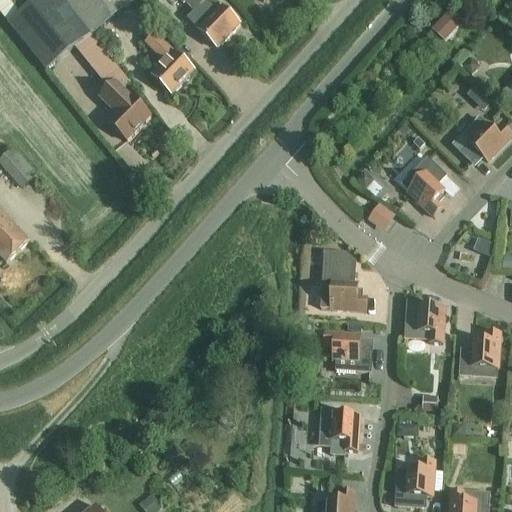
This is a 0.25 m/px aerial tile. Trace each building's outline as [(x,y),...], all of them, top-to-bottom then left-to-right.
[(46,74),(55,67),(75,51),(110,94),(105,98),(109,104),(107,106),(117,116),(109,125),(128,144),(151,120),(124,90),(132,83),(92,37),(93,37),(63,0),(31,0),(34,3),(8,25),(46,74)] [(63,0),(93,37),(133,4),(129,0),(63,0)] [(241,29),(213,0),(209,0),(200,7),(187,20),(199,32),(217,51),(241,29)] [(449,15),(433,32),(445,44),(462,27),(461,26),(450,15),(449,15)] [(161,40),(168,32),(156,21),(149,28),(161,40)] [(172,99),(195,75),(155,36),(146,46),(166,66),(152,79),(172,99)] [(471,62),(463,70),(471,78),(477,73),(477,67),(471,62)] [(475,92),(467,101),(477,110),(485,101),(475,92)] [(496,137),(479,121),(453,148),(471,166),(480,157),(487,164),(511,138),(503,130),(496,137)] [(0,163),(24,190),(36,179),(37,178),(13,151),(0,162),(0,163)] [(444,195),(437,188),(446,179),(427,161),(401,189),(434,220),(443,211),(435,204),(444,195)] [(364,176),(355,185),(364,193),(365,192),(371,186),(372,184),(373,183),(364,176)] [(371,186),(365,192),(375,201),(376,199),(381,203),(386,197),(372,184),(371,186)] [(0,259),(7,267),(30,245),(0,213),(0,259)] [(478,241),(474,252),(490,259),(495,248),(478,241)] [(331,312),(366,315),(367,302),(357,301),(358,289),(354,288),(356,265),(347,256),(325,255),(323,287),(333,288),(331,312)] [(511,261),(503,260),(502,273),(511,273),(511,261)] [(421,310),(421,306),(408,305),(406,331),(418,331),(418,336),(430,336),(430,346),(443,347),(445,312),(421,310)] [(302,329),(301,339),(311,339),(312,329),(302,329)] [(498,372),(501,336),(488,335),(487,345),(474,344),(474,354),(462,353),(460,379),(473,380),(474,370),(498,372)] [(325,337),(324,350),(334,351),(333,363),(337,363),(336,374),(357,375),(371,376),(372,351),(360,350),(361,339),(325,337)] [(422,399),(422,413),(436,414),(437,400),(422,399)] [(320,438),(320,449),(331,450),(330,457),(344,458),(344,454),(357,455),(358,441),(360,420),(335,418),(336,414),(322,413),(320,438)] [(453,427),(452,439),(464,440),(465,428),(453,427)] [(397,428),(397,439),(404,439),(408,436),(408,428),(397,428)] [(454,449),(454,459),(464,459),(465,450),(454,449)] [(435,464),(422,464),(421,473),(398,472),(396,510),(421,511),(422,499),(432,500),(435,464)] [(329,479),(328,492),(341,493),(342,480),(329,479)] [(488,511),(490,497),(452,494),(450,511),(488,511)] [(317,511),(353,511),(354,496),(341,495),(341,505),(328,504),(328,505),(318,504),(317,511)] [(150,497),(138,507),(142,511),(157,511),(160,510),(150,497)]
